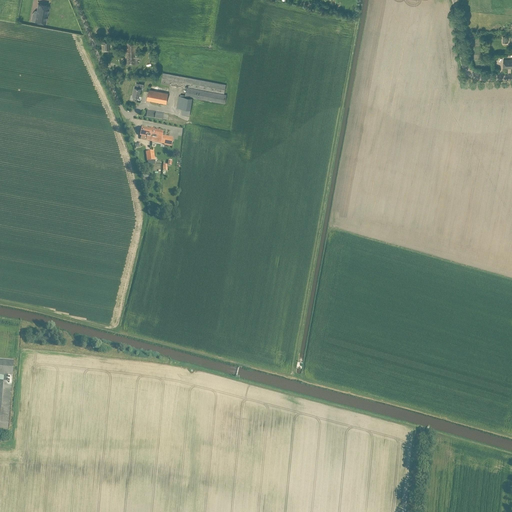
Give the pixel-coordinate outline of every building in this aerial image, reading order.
[(46,24),(49,4),(38,2),(34,21),(46,24)] [(110,44),(110,39),(102,39),(102,41),(102,44),(103,48),(109,48),(109,44),(110,44)] [(127,53),(128,64),(138,64),(138,59),(141,59),(141,54),(138,54),(138,45),(134,45),(134,43),(128,43),(128,52),(127,53)] [(186,86),(225,93),(226,84),(163,73),(162,83),(186,88),(186,86)] [(144,84),(136,83),(135,88),(134,87),(133,96),(134,96),(133,100),(137,101),(138,97),(139,97),(141,89),(143,89),(144,84)] [(186,96),(199,98),(226,103),(227,95),(187,88),(186,96)] [(147,100),(152,101),(167,103),(169,94),(149,90),(147,100)] [(190,116),(192,102),(192,98),(179,96),(177,108),(183,109),(182,115),(190,116)] [(147,111),(146,117),(163,119),(164,113),(147,111)] [(150,141),(151,142),(153,132),(154,130),(142,127),(140,136),(147,137),(146,141),(150,141)] [(153,132),(151,142),(165,144),(165,145),(171,147),(173,138),(162,136),(163,132),(154,130),(153,132)] [(0,433),(7,434),(14,360),(0,359),(0,433)]
